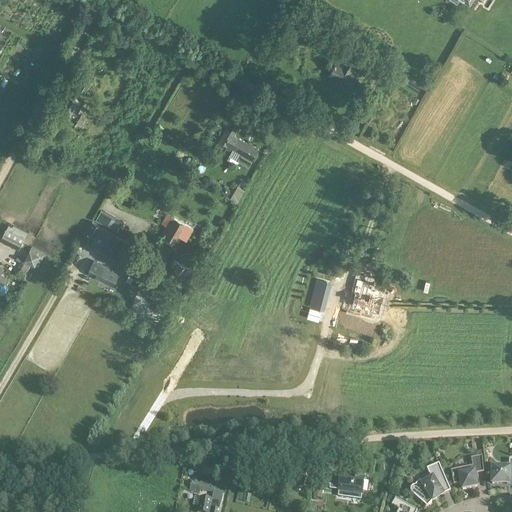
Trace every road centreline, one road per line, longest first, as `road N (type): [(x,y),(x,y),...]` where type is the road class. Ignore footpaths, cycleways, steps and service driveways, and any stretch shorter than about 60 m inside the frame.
road 1 (track): [(0,458),(511,427)]
road 2 (track): [(99,3),(511,229)]
road 3 (track): [(0,176),(99,3)]
road 4 (track): [(0,390),(74,261)]
road 5 (unknown): [(388,162),(345,294)]
